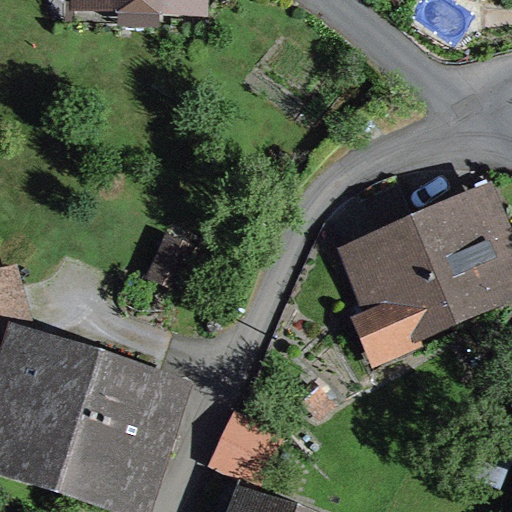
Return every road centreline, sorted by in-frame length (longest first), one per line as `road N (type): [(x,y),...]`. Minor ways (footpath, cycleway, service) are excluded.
road 1 (residential): [(166,511),(308,214),(355,167),(452,104)]
road 2 (residential): [(329,0),(452,104)]
